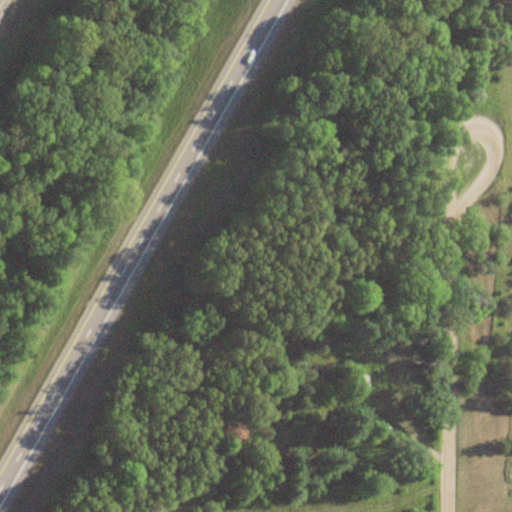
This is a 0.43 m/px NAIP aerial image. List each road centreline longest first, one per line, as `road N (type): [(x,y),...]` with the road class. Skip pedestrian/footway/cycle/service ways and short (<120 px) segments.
road 1 (motorway): [(0,479),(272,0)]
road 2 (residential): [(431,511),(435,291),(468,163)]
